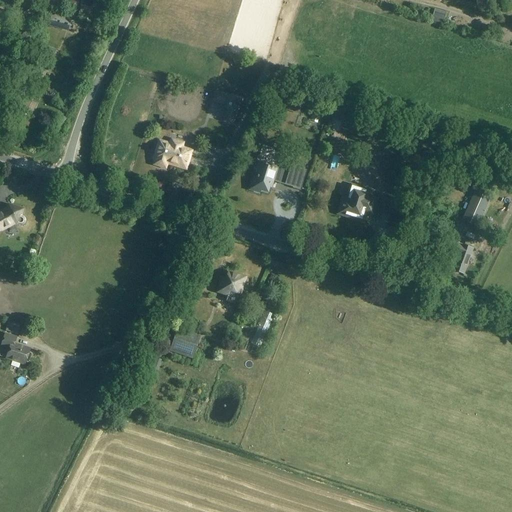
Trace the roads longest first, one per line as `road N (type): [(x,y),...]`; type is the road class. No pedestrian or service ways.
road 1 (tertiary): [(511,317),(62,177)]
road 2 (unclassified): [(62,177),(132,0)]
